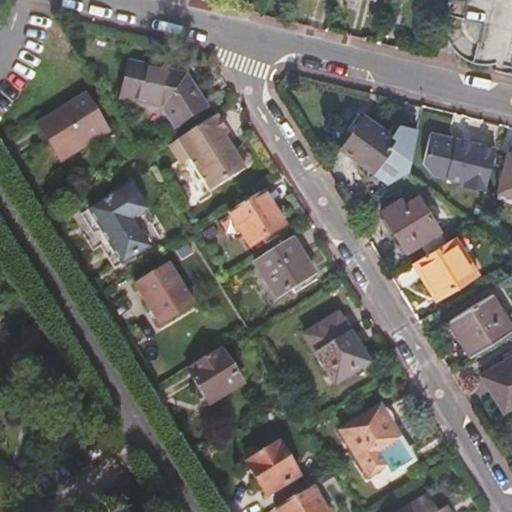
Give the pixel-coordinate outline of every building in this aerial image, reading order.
[(446,12),(443,24),(450,35),(458,45),(464,17),(446,12)] [(163,109),(174,127),(206,108),(186,77),(129,63),(121,100),(163,109)] [(108,133),(85,94),(64,106),(37,123),(61,162),(86,147),(108,133)] [(224,136),(212,117),(166,147),(178,166),(186,162),(206,192),(241,172),(240,168),(240,162),(233,151),(226,148),(221,139),(224,136)] [(407,172),(409,173),(413,152),(366,117),(342,148),(372,171),(374,169),(391,182),(407,172)] [(484,192),(494,149),(429,133),(421,164),(433,175),(447,178),(449,169),(466,173),(462,187),(484,192)] [(498,193),(511,197),(511,152),(498,193)] [(121,264),(149,247),(133,220),(148,210),(132,184),(88,211),(121,264)] [(282,226),(263,193),(229,214),(249,247),(282,226)] [(421,243),(438,232),(452,223),(444,212),(440,208),(433,205),(426,209),(418,197),(405,205),(401,199),(381,211),(406,252),(421,243)] [(428,254),(446,243),(438,232),(421,243),(428,254)] [(313,275),(292,239),(254,262),(276,298),(313,275)] [(477,272),(457,240),(415,265),(435,298),(477,272)] [(160,326),(192,306),(168,266),(136,286),(160,326)] [(470,356),(511,329),(511,326),(493,296),(450,323),(470,356)] [(369,365),(337,314),(303,336),(335,386),(369,365)] [(5,342),(0,332),(0,378),(15,369),(1,345),(5,342)] [(218,349),(187,369),(209,405),(241,385),(218,349)] [(503,409),(511,404),(511,356),(482,375),(503,409)] [(367,478),(402,456),(394,442),(398,440),(379,408),(338,431),(367,478)] [(298,477),(277,442),(245,462),(267,497),(298,477)] [(123,485),(87,511),(121,511),(136,501),(123,485)] [(326,511),(311,487),(275,509),(276,511),(326,511)] [(436,511),(427,498),(403,511),(436,511)]
